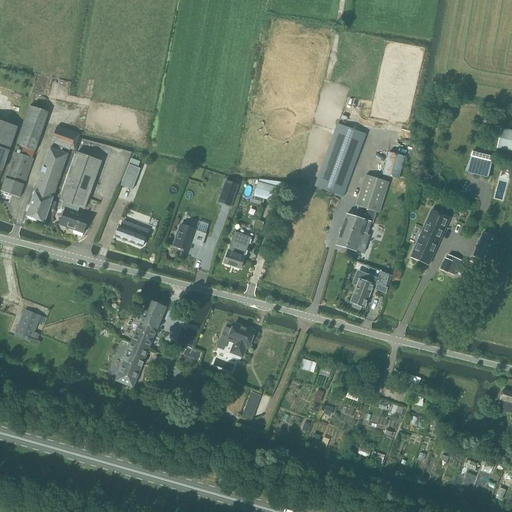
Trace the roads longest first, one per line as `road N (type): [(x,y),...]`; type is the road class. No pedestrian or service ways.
road 1 (unclassified): [(511,369),(0,237)]
road 2 (primary): [(297,511),(0,432)]
road 3 (track): [(341,118),(321,110),(342,0)]
